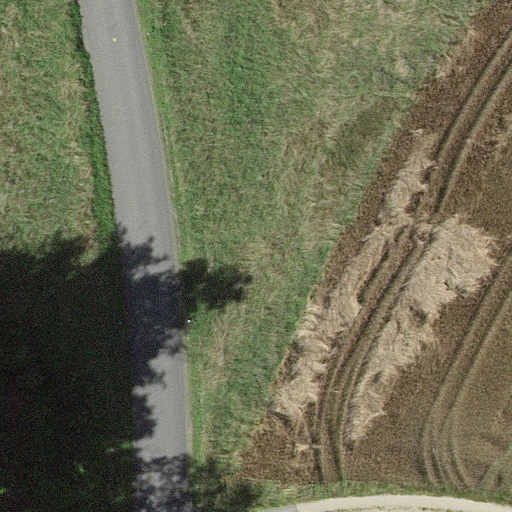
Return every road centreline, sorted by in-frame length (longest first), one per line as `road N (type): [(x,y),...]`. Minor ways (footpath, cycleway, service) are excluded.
road 1 (tertiary): [(117,0),(169,359),(160,511)]
road 2 (track): [(502,511),(402,499),(308,511)]
